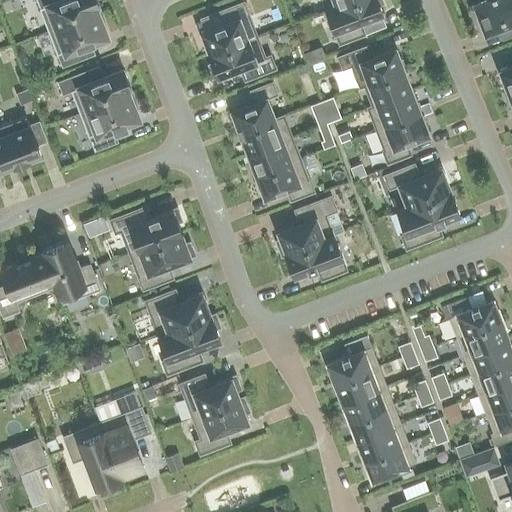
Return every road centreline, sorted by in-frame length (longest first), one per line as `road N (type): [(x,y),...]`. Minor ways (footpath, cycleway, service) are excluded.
road 1 (residential): [(272,332),(511,237)]
road 2 (residential): [(511,197),(431,0)]
road 3 (residential): [(0,224),(193,150)]
road 4 (residential): [(272,332),(247,306),(193,150)]
road 5 (residential): [(344,511),(324,443),(272,332)]
road 6 (residential): [(193,150),(142,11)]
